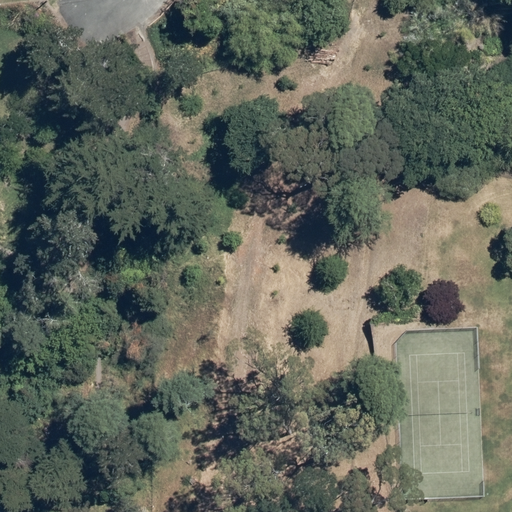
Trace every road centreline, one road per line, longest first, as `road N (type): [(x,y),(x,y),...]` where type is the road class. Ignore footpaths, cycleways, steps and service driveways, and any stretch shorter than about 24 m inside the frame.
road 1 (track): [(0,294),(48,277),(129,185),(153,96),(152,0)]
road 2 (track): [(63,257),(98,314),(105,359),(90,435),(59,511)]
